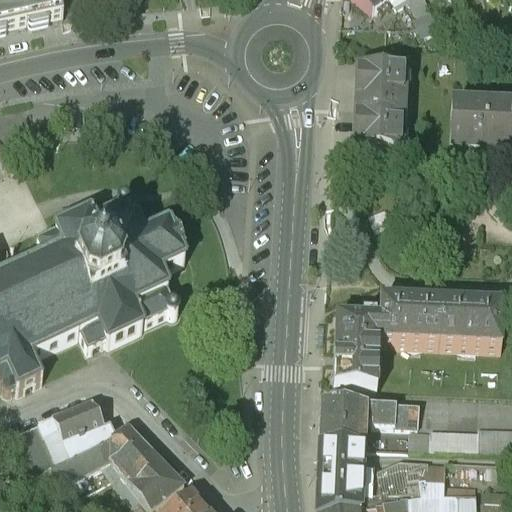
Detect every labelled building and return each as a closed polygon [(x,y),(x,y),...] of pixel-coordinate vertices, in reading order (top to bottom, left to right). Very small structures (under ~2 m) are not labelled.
[(0,0),(0,37),(62,24),(57,0),(0,0)] [(345,0),(371,17),(385,6),(391,15),(402,9),(398,3),(403,0),(418,22),(431,23),(421,0),(345,0)] [(382,67),(358,66),(357,78),(381,79),(382,67)] [(381,79),(357,78),(354,157),(400,159),(404,80),(381,79)] [(511,116),(451,114),(449,161),(511,163),(511,116)] [(114,214),(91,225),(87,223),(54,238),(52,243),(35,251),(42,267),(0,286),(0,396),(2,400),(7,401),(14,397),(15,400),(41,388),(30,366),(78,344),(85,360),(103,351),(107,353),(140,337),(142,333),(166,322),(168,324),(171,324),(173,324),(175,323),(177,320),(178,318),(177,316),(176,314),(174,312),(172,311),(170,311),(165,301),(167,297),(160,282),(185,270),(167,233),(142,244),(135,230),(131,228),(126,218),(128,215),(128,213),(128,210),(126,208),(124,206),(121,206),(118,207),(116,208),(115,211),(114,214)] [(500,314),(378,309),(377,328),(376,351),(498,355),(500,314)] [(377,328),(334,326),(332,395),(375,397),(376,351),(377,328)] [(91,409),(52,426),(57,439),(68,469),(94,453),(115,442),(108,433),(102,434),(91,409)] [(393,414),(320,411),(318,451),(361,453),(362,426),(370,426),(370,431),(392,432),(393,414)] [(417,415),(393,414),(392,432),(416,433),(417,415)] [(55,475),(43,444),(57,439),(52,426),(6,445),(23,493),(38,486),(37,483),(55,475)] [(139,448),(126,435),(115,442),(94,453),(68,469),(61,474),(67,489),(110,467),(118,462),(118,463),(139,448)] [(477,438),(428,438),(428,439),(407,439),(407,455),(494,458),(511,458),(511,435),(477,436),(477,438)] [(157,511),(183,492),(139,448),(118,463),(118,462),(110,467),(118,480),(139,508),(141,511),(157,511)] [(361,453),(318,451),(315,511),(472,511),(472,506),(455,506),(455,495),(482,496),(482,510),(503,511),(504,475),(396,469),(376,478),(360,478),(361,453)] [(67,489),(61,474),(38,488),(48,511),(67,511),(66,508),(74,505),(67,489)] [(190,500),(176,511),(201,511),(199,509),(198,509),(190,500)]
